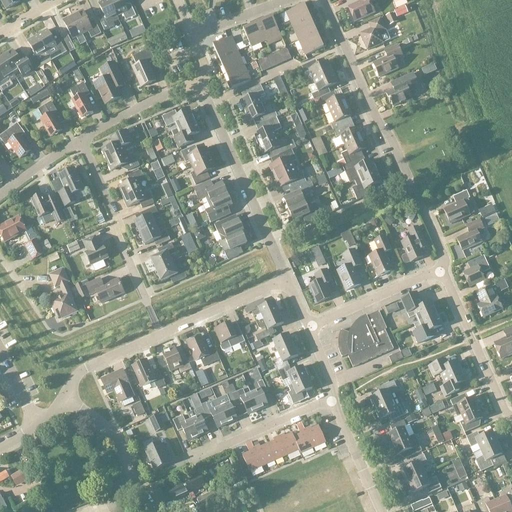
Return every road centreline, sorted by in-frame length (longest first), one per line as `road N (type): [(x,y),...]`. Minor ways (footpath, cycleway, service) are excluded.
road 1 (residential): [(440,269),(440,249),(322,0)]
road 2 (residential): [(285,279),(200,82)]
road 3 (residential): [(159,334),(79,140)]
road 4 (residential): [(511,417),(440,269)]
road 5 (residential): [(184,463),(330,401)]
road 6 (unclassified): [(153,511),(113,435),(62,398)]
road 7 (residential): [(307,327),(440,269)]
road 8 (unclassified): [(159,334),(285,279)]
road 9 (residential): [(79,140),(200,82)]
road 10 (unclassified): [(380,511),(330,401)]
